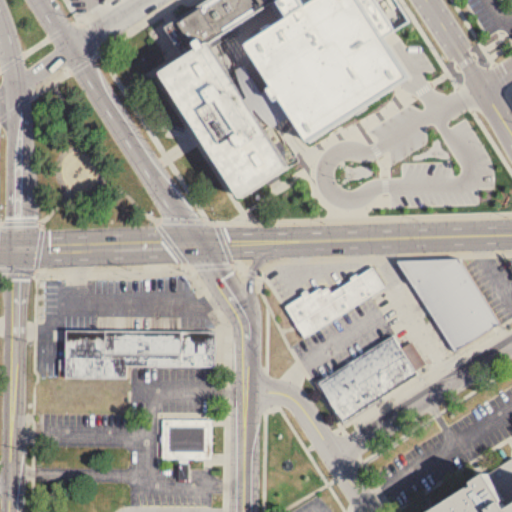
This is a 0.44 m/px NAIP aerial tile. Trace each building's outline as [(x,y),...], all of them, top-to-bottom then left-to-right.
[(201,0),(165,23),(183,52),(206,37),(264,0),(281,0),(290,13),(248,39),(309,136),(408,74),(383,34),(393,27),(375,0),(306,0),(305,1),(304,0),(201,0)] [(159,67),(241,196),(289,163),(206,37),(183,52),(159,67)] [(451,351),(497,325),(460,258),(399,260),(451,351)] [(386,291),(373,267),(330,291),(326,284),(286,306),(302,336),(386,291)] [(126,365),(215,366),(215,330),(55,329),(54,341),(63,341),(63,376),(126,377),(126,365)] [(316,380),(339,421),(419,376),(416,370),(426,365),(412,341),(401,348),(395,337),(316,380)] [(187,459),(212,459),(211,418),(161,418),(161,460),(178,460),(178,478),(187,478),(187,459)] [(411,507),(413,511),(511,511),(511,488),(511,491),(501,497),(487,473),(470,473),(411,507)]
